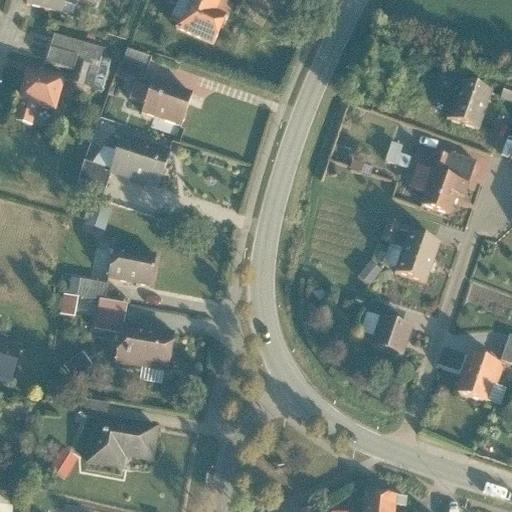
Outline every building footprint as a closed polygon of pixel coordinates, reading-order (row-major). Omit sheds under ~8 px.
[(34,0),(33,9),(65,17),(68,0),(34,0)] [(223,53),(237,23),(219,15),(226,0),(188,0),(174,32),(223,53)] [(112,52),(56,40),(50,68),(75,74),(77,65),(89,67),(83,91),(102,96),(112,52)] [(143,84),(149,63),(123,56),(117,77),(143,84)] [(67,84),(27,74),(16,125),(33,129),(38,110),(60,115),(67,84)] [(134,85),(129,109),(143,112),(148,88),(134,85)] [(483,133),(495,94),(468,85),(456,124),(483,133)] [(188,128),(195,98),(150,87),(143,117),(188,128)] [(176,154),(124,141),(116,174),(167,187),(176,154)] [(386,165),(409,170),(412,159),(401,157),(404,146),(391,143),(386,165)] [(447,181),(438,179),(428,211),(459,220),(464,201),(470,203),(480,168),(453,160),(447,181)] [(111,173),(85,165),(75,196),(101,204),(111,173)] [(401,230),(392,227),(386,245),(395,248),(401,230)] [(444,247),(406,236),(394,276),(431,287),(444,247)] [(159,260),(116,252),(111,281),(154,289),(159,260)] [(372,262),(361,279),(372,286),(382,269),(372,262)] [(102,290),(72,283),(68,297),(99,304),(102,290)] [(130,309),(99,304),(95,335),(126,339),(127,332),(130,309)] [(394,315),(372,307),(369,317),(382,321),(391,324),(394,315)] [(391,324),(382,321),(374,347),(408,357),(416,332),(391,324)] [(178,374),(182,338),(127,332),(126,339),(123,368),(178,374)] [(7,341),(0,338),(0,378),(15,383),(23,355),(5,350),(7,341)] [(511,339),(501,362),(511,366),(511,339)] [(505,371),(471,359),(458,395),(503,411),(509,394),(498,391),(505,371)] [(114,409),(85,405),(82,421),(95,423),(111,426),(114,409)] [(111,426),(95,423),(89,470),(122,474),(125,457),(157,461),(161,431),(111,426)] [(79,466),(65,455),(53,472),(67,482),(79,466)] [(398,511),(400,495),(370,494),(369,511),(398,511)]
